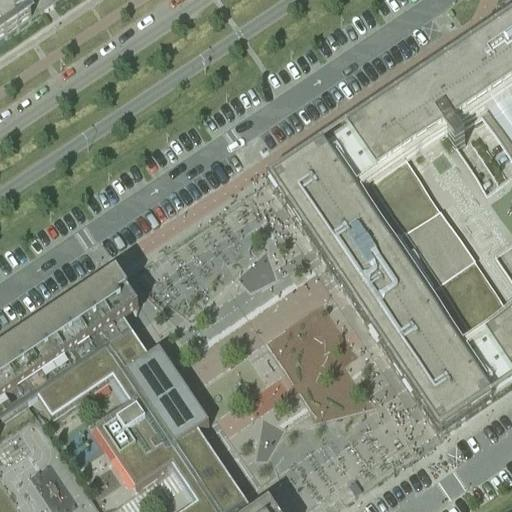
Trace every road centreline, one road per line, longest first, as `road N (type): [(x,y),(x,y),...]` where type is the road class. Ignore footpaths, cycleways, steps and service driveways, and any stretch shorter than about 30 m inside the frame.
road 1 (residential): [(0,297),(443,0)]
road 2 (tertiary): [(0,191),(289,0)]
road 3 (tertiary): [(205,0),(0,137)]
